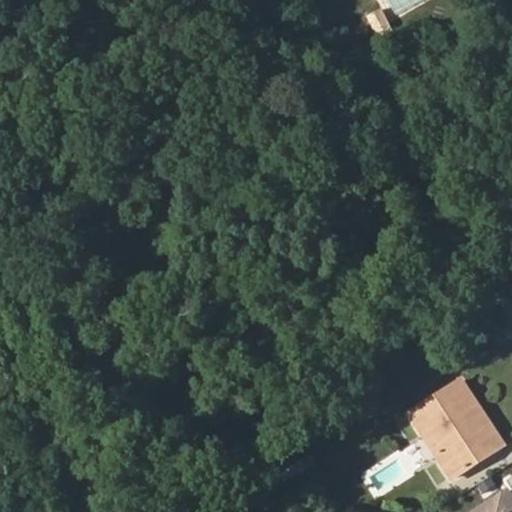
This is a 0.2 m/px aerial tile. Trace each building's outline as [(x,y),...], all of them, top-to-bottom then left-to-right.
[(373,23),(386,15),(381,7),(368,15),(373,23)] [(386,15),(373,23),(381,36),(394,28),(386,15)] [(466,464),(504,438),(496,428),(505,421),(472,373),(425,403),(466,464)] [(496,428),(504,438),(511,432),(511,430),(505,421),(496,428)] [(511,494),(508,488),(470,511),(511,511),(511,510),(511,508),(511,507),(511,494)]
